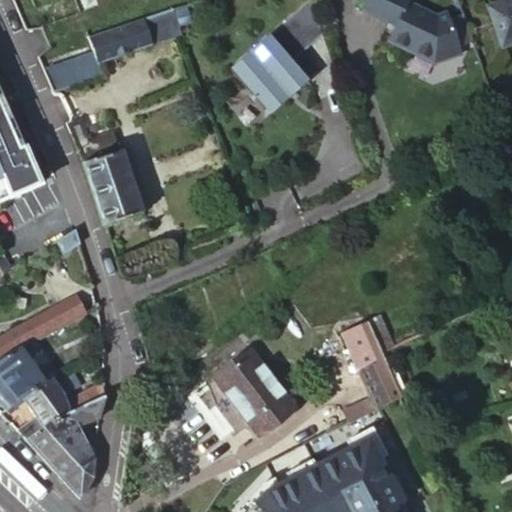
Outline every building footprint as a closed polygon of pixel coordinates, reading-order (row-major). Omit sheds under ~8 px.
[(326,45),(310,0),(274,43),(241,83),(266,104),(264,108),(271,113),(273,110),(283,118),(309,86),(299,77),(326,45)] [(365,0),(360,12),(389,24),(391,20),(397,23),(400,30),(391,32),(386,43),(432,64),(459,56),(456,48),(470,44),(461,16),(446,20),(444,14),(435,17),(407,3),(408,0),(365,0)] [(511,1),(485,11),(499,52),(511,47),(511,1)] [(183,10),(176,13),(171,14),(178,31),(181,39),(192,35),(184,12),(183,10)] [(178,31),(171,14),(165,16),(174,42),(181,39),(178,31)] [(143,23),(141,24),(150,50),(170,43),(174,42),(165,16),(143,23)] [(150,50),(141,24),(88,42),(93,56),(97,68),(149,50),(150,50)] [(93,56),(73,63),(81,87),(102,80),(97,68),(93,56)] [(43,73),(53,96),(81,87),(73,63),(43,73)] [(309,86),(283,118),(288,122),(314,90),(309,86)] [(0,202),(39,186),(23,148),(17,150),(9,131),(15,128),(0,93),(0,202)] [(82,122),(67,127),(71,139),(83,167),(118,156),(111,136),(94,142),(91,138),(88,138),(82,122)] [(17,150),(23,148),(15,128),(9,131),(17,150)] [(119,156),(118,156),(83,167),(82,169),(103,230),(107,229),(140,217),(119,156)] [(56,242),(63,254),(78,246),(73,232),(56,242)] [(29,345),(81,318),(85,316),(75,298),(30,321),(20,326),(0,338),(0,360),(18,351),(23,348),(29,345)] [(97,315),(96,310),(85,316),(81,318),(88,330),(99,325),(97,315)] [(367,328),(365,323),(360,312),(333,324),(340,339),(367,328)] [(365,323),(367,328),(374,344),(380,355),(392,350),(377,317),(365,323)] [(387,372),(380,355),(374,344),(367,328),(340,339),(368,401),(374,413),(400,399),(387,372)] [(0,415),(21,400),(24,398),(42,385),(18,351),(0,360),(0,415)] [(292,409),(249,353),(212,381),(255,437),(292,409)] [(56,392),(61,400),(80,388),(74,376),(52,387),(56,392)] [(44,430),(68,416),(70,415),(65,406),(61,400),(56,392),(52,387),(48,381),(42,385),(24,398),(21,400),(44,430)] [(76,428),(98,420),(101,407),(103,399),(103,388),(65,406),(70,415),(68,416),(76,428)] [(374,413),(368,401),(339,414),(345,427),(374,413)] [(82,471),(91,465),(91,463),(91,459),(91,456),(78,431),(77,430),(76,428),(68,416),(44,430),(37,434),(24,442),(30,447),(42,460),(54,473),(60,480),(73,470),(76,472),(81,469),(82,471)] [(24,442),(37,434),(36,432),(34,430),(31,429),(27,430),(24,431),(17,434),(18,435),(24,442)] [(259,498),(246,511),(402,511),(368,443),(274,489),(277,495),(267,500),(264,503),(259,498)] [(91,469),(91,465),(82,471),(81,469),(76,472),(73,470),(60,480),(67,487),(78,498),(91,478),(91,475),(91,469)]
